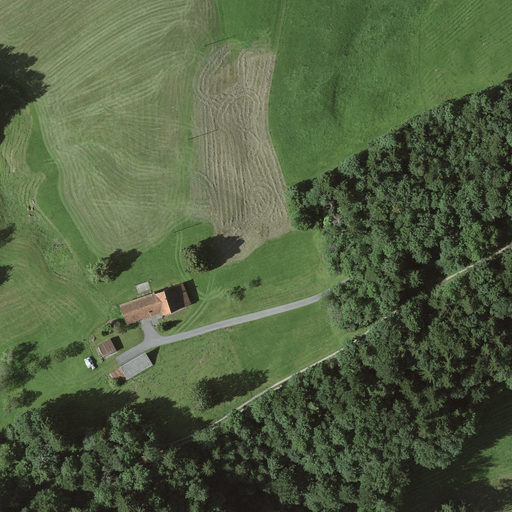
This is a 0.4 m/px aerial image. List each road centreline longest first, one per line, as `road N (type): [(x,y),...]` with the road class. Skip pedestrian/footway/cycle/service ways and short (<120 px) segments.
road 1 (track): [(0,502),(107,479),(206,430),(511,245)]
road 2 (track): [(382,144),(436,115),(511,91)]
